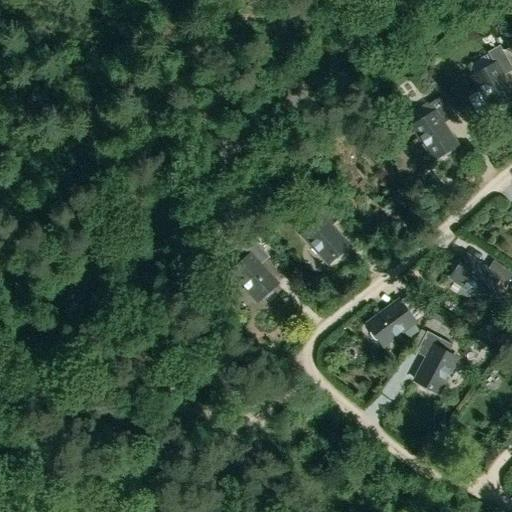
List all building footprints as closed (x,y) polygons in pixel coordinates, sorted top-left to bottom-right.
[(511,99),(511,93),(495,64),(474,76),(493,110),(511,99)] [(456,146),(435,113),(414,126),(435,159),(456,146)] [(329,263),(347,246),(320,217),(302,234),(329,263)] [(258,301),(276,284),(250,255),(232,272),(258,301)] [(466,257),(452,277),(484,299),(498,279),(466,257)] [(414,321),(400,302),(368,325),(383,345),(414,321)] [(416,352),(428,358),(416,381),(438,393),(456,358),(448,354),(453,345),(427,331),(416,352)]
